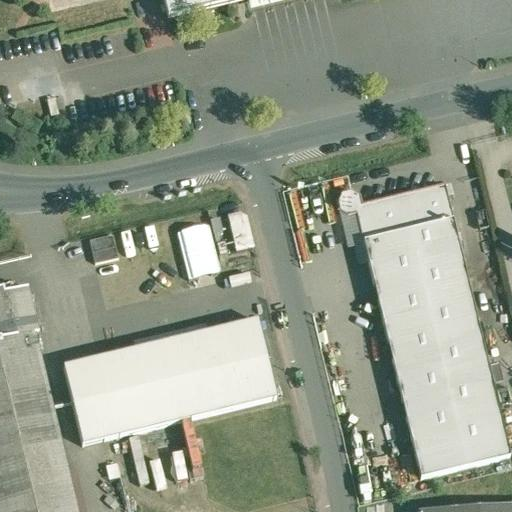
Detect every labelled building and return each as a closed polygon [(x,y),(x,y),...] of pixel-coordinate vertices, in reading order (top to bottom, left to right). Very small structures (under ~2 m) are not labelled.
[(163,0),(169,22),(261,0),(163,0)] [(445,187),(363,207),(361,198),(352,193),(343,196),(337,204),(340,214),(348,219),(349,219),(349,222),(356,228),(359,227),(364,245),(364,244),(453,222),(453,223),(454,223),(445,187)] [(234,253),(254,248),(244,212),(225,218),(234,253)] [(453,222),(364,244),(421,481),(511,459),(453,223),(453,222)] [(178,232),(184,281),(216,277),(209,227),(178,232)] [(114,237),(91,243),(96,266),(119,260),(114,237)] [(4,290),(0,290),(0,511),(77,511),(35,336),(39,335),(28,289),(27,289),(27,290),(16,292),(15,285),(4,288),(4,290)] [(259,323),(64,370),(83,448),(277,401),(259,323)]
